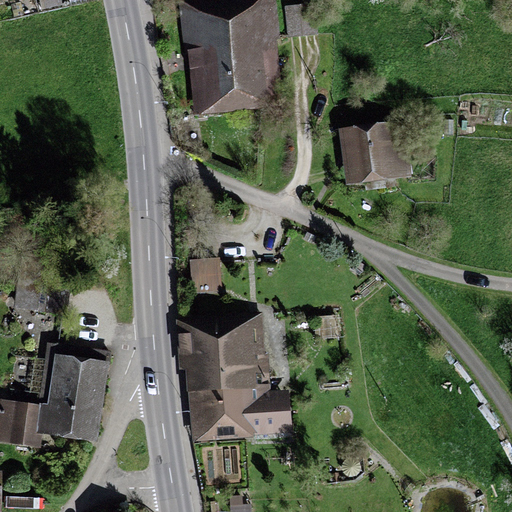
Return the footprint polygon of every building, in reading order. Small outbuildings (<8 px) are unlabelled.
[(274,0),(239,0),(183,8),(198,121),(289,109),(274,0)] [(408,130),(346,136),(351,190),(413,183),(408,130)] [(54,260),(26,254),(16,305),(60,314),(66,280),(51,277),(54,260)] [(223,263),(192,265),(194,299),(226,296),(223,263)] [(266,317),(182,323),(186,375),(196,374),(201,443),(300,436),(297,394),(272,396),(266,317)] [(47,409),(0,402),(0,446),(31,451),(33,437),(98,446),(109,366),(54,358),(47,409)]
